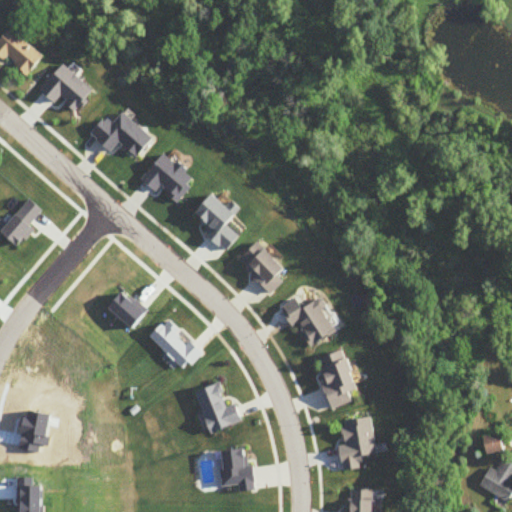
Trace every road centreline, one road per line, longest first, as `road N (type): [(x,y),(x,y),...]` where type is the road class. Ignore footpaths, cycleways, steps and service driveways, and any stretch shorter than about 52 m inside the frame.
road 1 (residential): [(0,114),(221,308),(254,347),(289,423),(300,511)]
road 2 (residential): [(0,351),(109,210)]
